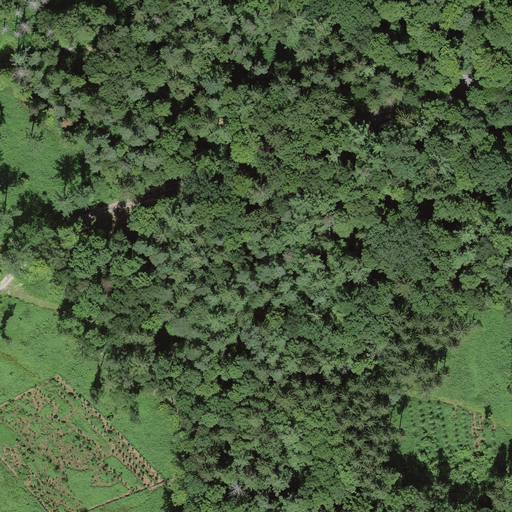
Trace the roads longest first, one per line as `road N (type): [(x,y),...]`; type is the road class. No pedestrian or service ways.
road 1 (track): [(511,432),(483,409),(423,392),(355,387),(231,345),(0,288)]
road 2 (track): [(471,78),(309,154),(50,231),(0,288)]
road 3 (track): [(377,0),(471,78)]
